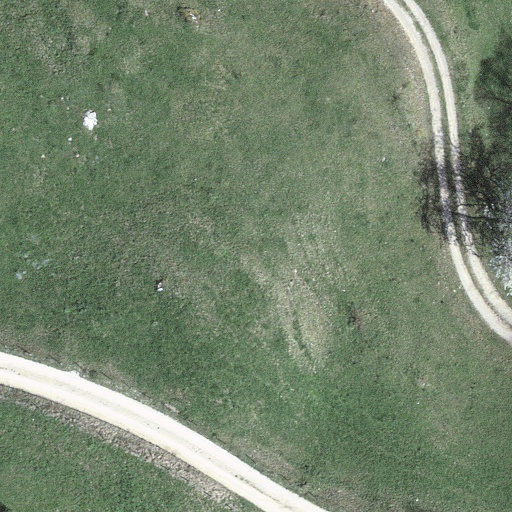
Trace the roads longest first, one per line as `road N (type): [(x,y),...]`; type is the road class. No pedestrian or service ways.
road 1 (track): [(406,0),(438,68),(468,255),(496,307),(511,319)]
road 2 (track): [(298,511),(122,400),(0,360)]
